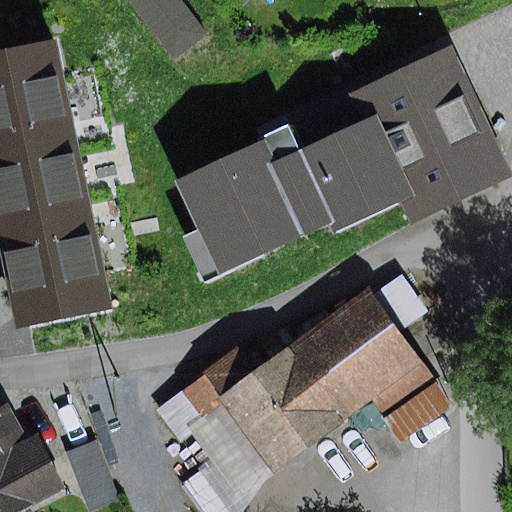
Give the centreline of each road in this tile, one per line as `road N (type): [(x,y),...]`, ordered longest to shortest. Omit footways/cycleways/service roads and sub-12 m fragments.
road 1 (residential): [(0,378),(180,354),(268,323),(511,199)]
road 2 (residential): [(511,205),(482,355),(488,511)]
